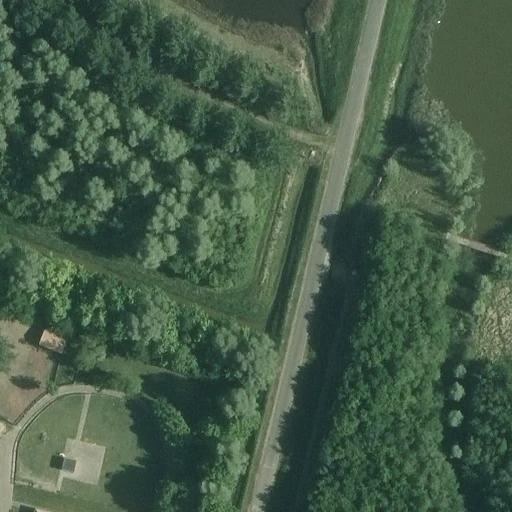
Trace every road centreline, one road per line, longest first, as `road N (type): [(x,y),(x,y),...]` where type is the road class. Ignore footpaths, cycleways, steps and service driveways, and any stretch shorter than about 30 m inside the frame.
road 1 (unclassified): [(258,511),(377,0)]
road 2 (track): [(344,154),(285,140),(107,47),(55,0)]
